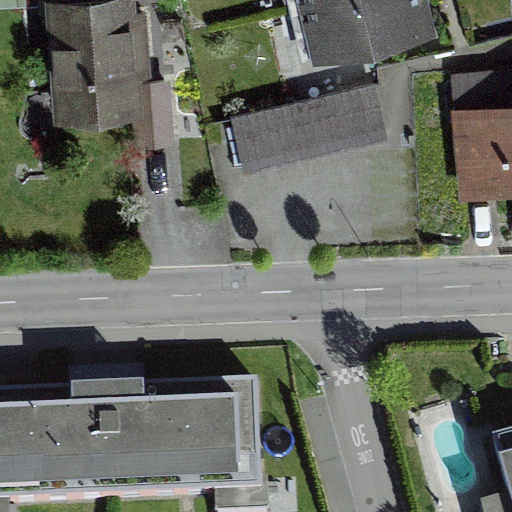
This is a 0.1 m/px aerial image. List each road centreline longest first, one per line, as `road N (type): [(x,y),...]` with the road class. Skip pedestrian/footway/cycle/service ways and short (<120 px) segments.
road 1 (residential): [(0,306),(311,295)]
road 2 (residential): [(377,511),(311,295)]
road 3 (residential): [(311,295),(511,291)]
